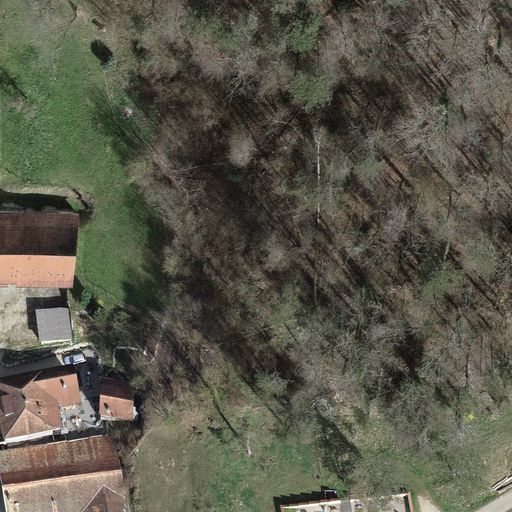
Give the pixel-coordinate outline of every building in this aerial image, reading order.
[(0,215),(0,280),(74,287),(80,222),(0,215)] [(44,356),(68,351),(80,348),(72,312),(36,320),(44,356)] [(68,351),(73,377),(78,398),(106,392),(97,345),(80,348),(68,351)] [(0,392),(0,435),(4,454),(64,442),(58,415),(80,410),(78,398),(73,377),(0,392)] [(0,454),(0,491),(4,511),(127,511),(111,432),(64,442),(4,454),(0,454)]
